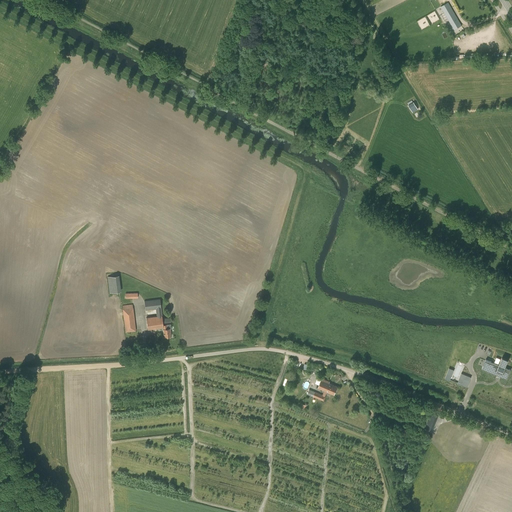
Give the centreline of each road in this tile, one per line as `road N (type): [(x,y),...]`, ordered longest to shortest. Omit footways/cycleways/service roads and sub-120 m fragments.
road 1 (unclassified): [(511,433),(288,352),(253,348),(136,363)]
road 2 (track): [(348,370),(376,420),(404,511)]
road 3 (track): [(0,372),(136,363)]
